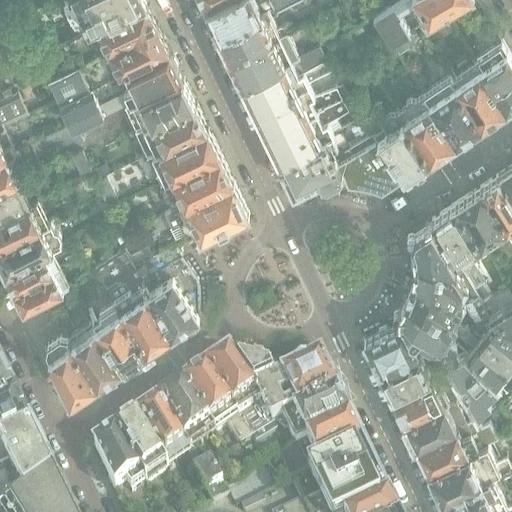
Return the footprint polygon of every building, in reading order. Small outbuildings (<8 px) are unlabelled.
[(147,1),(146,0),(66,0),(67,2),(64,3),(66,10),(68,16),(72,21),(75,26),(78,25),(81,30),(88,27),(90,30),(147,1)] [(268,3),(275,0),(218,0),(206,6),(219,33),(270,7),(268,3)] [(428,18),(429,20),(461,0),(397,0),(371,14),(392,42),(411,30),(408,23),(426,13),(429,18),(428,18)] [(471,10),(481,4),(478,0),(474,0),(467,4),(471,10)] [(49,76),(50,75),(160,26),(147,1),(90,30),(88,27),(81,30),(37,50),(49,76)] [(31,10),(27,2),(18,6),(22,14),(31,10)] [(458,18),(451,6),(446,9),(453,21),(458,18)] [(231,57),(281,32),(270,7),(219,33),(231,57)] [(40,58),(24,25),(16,29),(33,62),(40,58)] [(120,73),(170,48),(160,26),(50,75),(62,101),(95,85),(120,73)] [(243,82),(298,54),(287,29),(281,32),(231,57),(243,82)] [(511,101),(511,55),(507,47),(502,39),(476,56),(477,58),(507,105),(511,101)] [(268,134),(343,95),(350,92),(343,80),(313,93),(302,71),(326,56),(318,44),(298,54),(243,82),(268,134)] [(107,111),(132,99),(132,100),(184,75),(170,48),(120,73),(128,88),(124,90),(126,95),(105,105),(95,85),(62,101),(74,127),(107,112),(107,111)] [(507,105),(477,58),(452,75),(482,122),(507,105)] [(482,122),(452,75),(451,73),(424,90),(457,139),(482,122)] [(144,125),(195,100),(184,75),(132,100),(144,125)] [(0,127),(3,126),(29,113),(17,90),(0,99),(0,127)] [(457,139),(424,90),(415,96),(411,94),(407,98),(406,103),(399,107),(398,107),(432,156),(457,139)] [(308,145),(332,133),(333,132),(328,121),(358,102),(350,92),(343,95),(268,134),(280,160),(308,145)] [(155,149),(207,124),(195,100),(144,125),(155,149)] [(432,156),(398,107),(395,107),(392,109),(390,108),(386,111),(384,115),(381,117),(383,121),(373,128),(374,131),(375,130),(377,134),(406,174),(432,156)] [(221,152),(220,151),(207,124),(155,149),(151,151),(164,179),(221,152)] [(0,156),(8,153),(15,150),(3,126),(0,127),(0,156)] [(343,169),(339,158),(334,147),(338,145),(332,133),(308,145),(280,160),(295,189),(321,175),(323,179),(330,180),(340,174),(343,169)] [(406,174),(377,134),(339,158),(343,169),(344,169),(348,181),(362,182),(373,185),(380,188),(382,188),(382,189),(388,185),(387,184),(391,182),(392,183),(406,174)] [(23,147),(36,140),(34,135),(21,142),(23,147)] [(94,169),(85,152),(84,149),(73,155),(82,174),(94,169)] [(234,179),(221,152),(164,179),(166,182),(163,185),(167,192),(171,193),(176,205),(234,179)] [(0,187),(21,178),(8,153),(0,156),(0,187)] [(511,164),(499,173),(511,195),(511,164)] [(100,182),(97,177),(94,169),(82,174),(89,188),(100,182)] [(106,173),(97,177),(100,182),(104,191),(110,204),(119,200),(106,173)] [(511,234),(511,195),(499,173),(484,184),(509,231),(511,235),(511,234)] [(0,214),(32,198),(21,178),(0,187),(0,214)] [(250,211),(234,179),(176,205),(164,210),(171,225),(179,222),(187,239),(200,233),(201,235),(203,234),(203,233),(221,225),(230,221),(230,220),(248,212),(250,211)] [(509,231),(484,184),(459,200),(482,242),(497,233),(499,237),(509,231)] [(110,207),(104,194),(95,197),(101,211),(110,207)] [(0,243),(49,219),(37,196),(32,198),(0,214),(0,243)] [(468,250),(482,242),(459,200),(435,216),(474,287),(486,280),(468,250)] [(482,301),(474,287),(435,216),(415,230),(412,236),(414,244),(415,258),(452,261),(467,287),(473,296),(471,297),(480,313),(511,327),(511,299),(489,313),(482,301)] [(51,249),(63,240),(62,238),(62,233),(59,227),(55,224),(51,218),(49,219),(0,243),(0,256),(6,268),(49,244),(51,249)] [(191,319),(159,250),(152,252),(148,243),(135,248),(173,331),(191,319)] [(15,286),(58,263),(51,249),(49,244),(6,268),(15,286)] [(200,313),(199,279),(176,244),(174,245),(173,244),(159,250),(191,319),(200,313)] [(173,331),(135,248),(129,251),(125,246),(94,267),(116,299),(147,349),(173,331)] [(467,287),(452,261),(415,258),(413,277),(441,285),(467,306),(465,301),(462,296),(467,287)] [(64,285),(69,283),(58,263),(15,286),(25,306),(43,297),(64,286),(64,285)] [(467,306),(441,285),(413,277),(406,295),(454,326),(455,328),(459,321),(467,306)] [(489,313),(511,299),(511,290),(508,285),(482,301),(489,313)] [(276,300),(270,287),(262,291),(268,304),(276,300)] [(454,326),(406,295),(398,309),(399,310),(403,318),(413,334),(415,335),(416,334),(419,336),(425,342),(436,336),(447,343),(448,341),(454,330),(455,328),(454,326)] [(264,303),(260,297),(254,300),(257,307),(264,303)] [(511,327),(480,313),(471,297),(465,301),(467,306),(478,326),(485,330),(511,349),(511,327)] [(147,349),(116,299),(98,311),(100,313),(93,318),(123,365),(147,349)] [(123,365),(93,318),(68,336),(99,381),(123,365)] [(420,349),(418,345),(413,334),(403,318),(365,336),(381,369),(420,349)] [(511,359),(511,349),(485,330),(481,335),(474,329),(471,331),(463,324),(462,324),(459,321),(455,328),(505,368),(511,359)] [(505,368),(455,328),(454,330),(465,339),(464,342),(470,347),(465,352),(464,349),(459,351),(497,383),(498,382),(496,380),(505,368)] [(99,381),(68,336),(67,335),(60,333),(47,343),(46,348),(45,347),(44,347),(69,398),(71,400),(99,381)] [(497,383),(459,351),(457,348),(457,342),(448,341),(447,343),(436,336),(425,342),(418,345),(420,349),(422,352),(438,340),(448,358),(460,378),(463,378),(465,377),(467,379),(464,382),(464,383),(464,384),(464,385),(479,409),(491,396),(488,392),(497,383)] [(432,374),(422,352),(420,349),(381,369),(393,393),(432,374)] [(266,407),(256,393),(254,389),(266,383),(260,369),(249,366),(242,364),(242,363),(230,355),(207,372),(252,438),(256,444),(277,431),(272,425),(276,422),(266,407)] [(266,407),(329,375),(322,360),(298,371),(284,379),(284,378),(284,379),(279,369),(271,373),(271,372),(260,369),(266,383),(254,389),(256,393),(266,407)] [(0,403),(16,396),(1,367),(0,367),(0,403)] [(252,438),(207,372),(184,387),(214,435),(227,426),(240,446),(252,438)] [(406,420),(452,395),(462,390),(455,376),(438,384),(432,374),(393,393),(393,394),(405,420),(406,420)] [(284,421),(337,393),(338,393),(329,375),(266,407),(276,422),(282,418),(284,421)] [(214,435),(184,387),(163,402),(193,450),(214,435)] [(350,420),(337,393),(284,421),(297,446),(350,420)] [(511,464),(502,470),(487,442),(479,446),(471,430),(462,434),(452,415),(460,411),(452,395),(406,420),(418,444),(417,444),(448,508),(448,507),(450,511),(485,511),(511,499),(511,464)] [(0,439),(30,426),(16,396),(0,403),(0,439)] [(200,466),(193,450),(163,402),(139,418),(165,465),(187,455),(194,470),(205,491),(206,494),(211,503),(228,494),(225,486),(216,490),(214,487),(223,483),(211,461),(200,466)] [(167,469),(165,465),(139,418),(118,433),(144,481),(146,483),(167,469)] [(362,445),(350,420),(297,446),(298,446),(302,444),(313,468),(362,445)] [(42,452),(35,437),(30,426),(0,439),(0,466),(5,464),(8,472),(27,463),(26,460),(42,452)] [(144,481),(118,433),(94,449),(95,450),(115,492),(116,492),(121,504),(127,501),(120,489),(126,485),(131,493),(144,481)] [(357,511),(388,497),(375,472),(362,445),(313,468),(290,480),(300,501),(281,510),(282,511),(357,511)] [(0,497),(5,506),(53,474),(42,452),(26,460),(27,463),(8,472),(0,475),(0,497)] [(71,511),(54,476),(53,474),(5,506),(0,509),(0,511),(1,511),(2,511),(71,511)] [(244,511),(245,511),(265,502),(262,496),(242,506),(244,511)] [(394,511),(392,507),(393,506),(388,497),(357,511),(394,511)] [(511,511),(511,499),(485,511),(511,511)]
